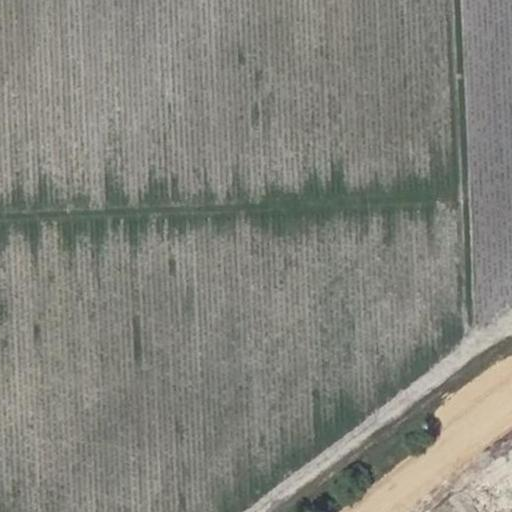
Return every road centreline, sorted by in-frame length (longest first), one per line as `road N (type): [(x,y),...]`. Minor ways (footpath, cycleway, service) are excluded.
road 1 (track): [(0,216),(466,197)]
road 2 (track): [(472,344),(459,0)]
road 3 (track): [(257,511),(511,314)]
